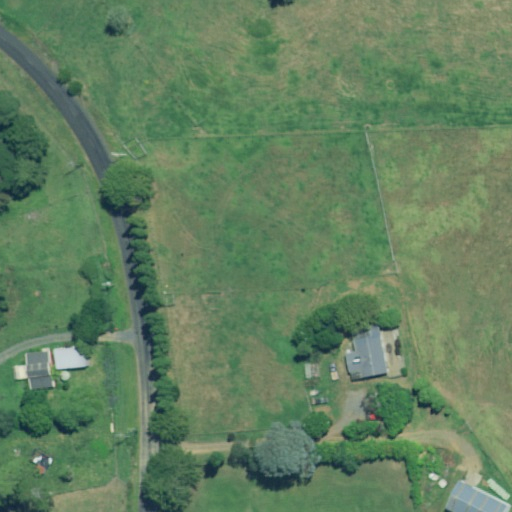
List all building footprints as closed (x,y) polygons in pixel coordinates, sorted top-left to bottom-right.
[(394,373),(386,328),(358,333),(362,351),(352,353),(357,380),(394,373)] [(83,367),(82,347),(58,349),(60,369),(83,367)] [(55,388),(50,352),(28,355),(32,391),(55,388)] [(320,363),(310,364),(311,378),(321,378),(320,363)] [(511,511),(511,504),(464,481),(450,509),(457,511),(511,511)]
